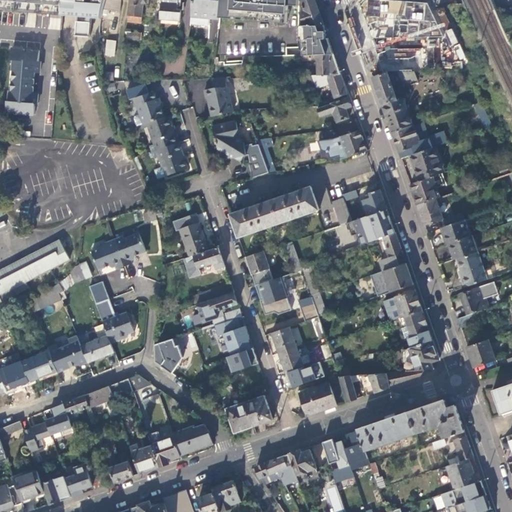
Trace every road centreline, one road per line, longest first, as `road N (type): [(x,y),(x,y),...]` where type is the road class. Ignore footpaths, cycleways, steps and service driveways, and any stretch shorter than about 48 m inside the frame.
road 1 (residential): [(462,380),(334,0)]
road 2 (residential): [(0,419),(138,367),(204,412),(234,456)]
road 3 (residential): [(294,436),(206,184)]
road 4 (residential): [(294,436),(462,380)]
road 5 (residential): [(72,511),(234,456)]
road 6 (residential): [(508,511),(462,380)]
